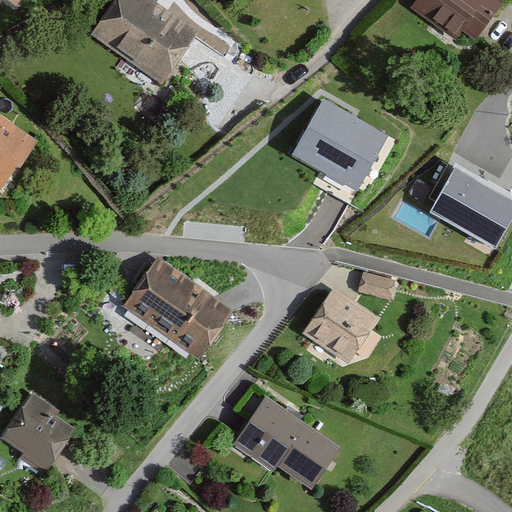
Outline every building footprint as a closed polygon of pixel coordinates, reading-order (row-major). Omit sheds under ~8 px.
[(189,34),(135,0),(109,0),(87,36),(157,79),(189,34)] [(498,2),(495,0),(406,0),(403,4),(450,40),(458,29),(470,38),(498,2)] [(379,141),(324,110),(292,167),(346,198),(379,141)] [(0,181),(31,139),(0,117),(0,181)] [(511,219),(511,201),(461,173),(439,212),(498,245),(511,219)] [(150,260),(119,305),(193,357),(225,311),(150,260)] [(374,319),(329,289),(299,334),(344,364),(374,319)] [(29,381),(0,423),(0,438),(41,466),(77,414),(29,381)] [(331,446),(259,398),(227,445),(266,471),(271,463),(305,486),(331,446)]
